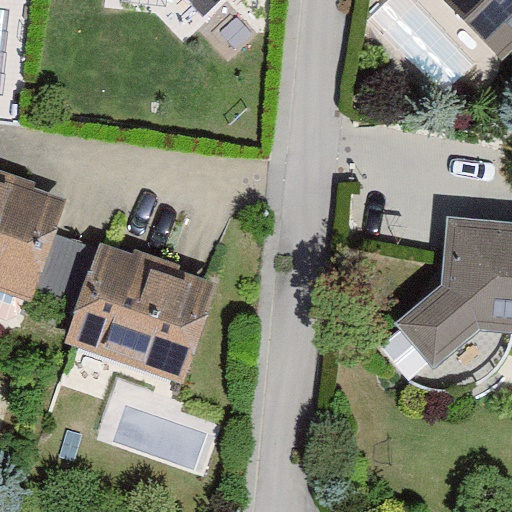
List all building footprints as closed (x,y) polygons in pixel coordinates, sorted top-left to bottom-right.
[(187,0),(204,18),(223,0),(187,0)] [(511,0),(440,0),(502,63),(511,53),(511,0)] [(58,206),(0,185),(0,292),(24,301),(58,206)] [(442,287),(396,325),(434,372),(481,333),(511,335),(511,225),(447,218),(442,287)] [(208,288),(93,250),(61,345),(176,383),(208,288)]
